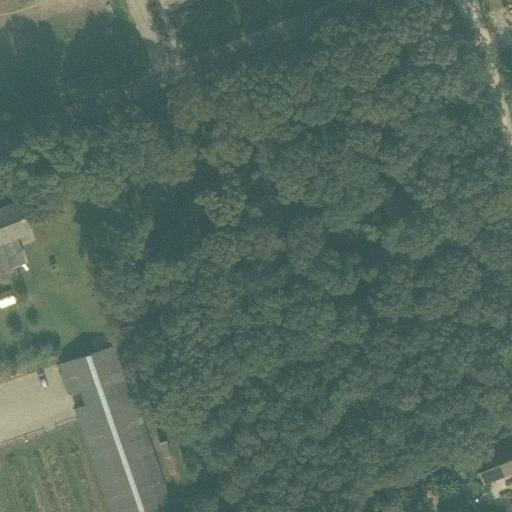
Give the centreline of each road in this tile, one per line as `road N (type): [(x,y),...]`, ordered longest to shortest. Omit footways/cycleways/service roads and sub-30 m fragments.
road 1 (unclassified): [(0,142),(367,0)]
road 2 (track): [(511,127),(474,0)]
